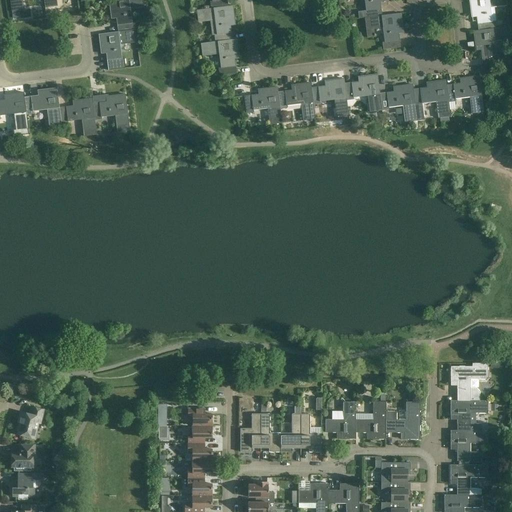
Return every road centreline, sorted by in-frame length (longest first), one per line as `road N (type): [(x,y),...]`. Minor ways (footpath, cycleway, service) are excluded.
road 1 (residential): [(420,53),(264,73),(253,64),(246,0)]
road 2 (residential): [(231,481),(245,470),(333,471),(355,451),(417,451),(432,463)]
road 3 (residential): [(83,26),(82,71),(0,76)]
